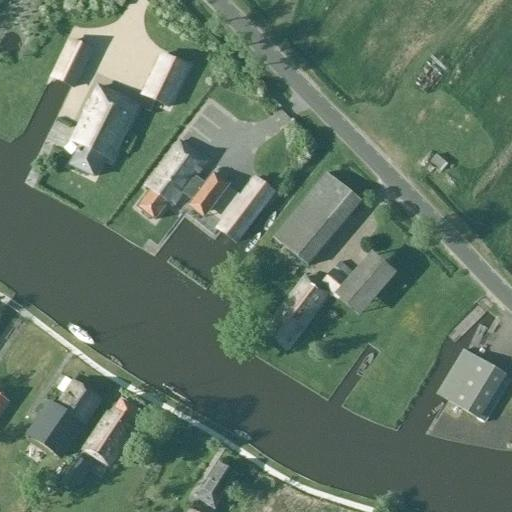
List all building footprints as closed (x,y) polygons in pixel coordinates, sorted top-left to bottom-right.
[(116,0),(114,4),(121,9),(126,1),(124,0),(116,0)] [(79,25),(93,30),(100,10),(87,5),(79,25)] [(122,83),(136,90),(153,54),(139,47),(122,83)] [(88,62),(66,52),(47,90),(69,101),(88,62)] [(163,56),(143,97),(168,109),(188,68),(163,56)] [(103,161),(111,164),(138,110),(99,91),(72,145),(80,149),(70,169),(94,180),(103,161)] [(201,147),(207,138),(182,120),(176,129),(201,147)] [(150,192),(138,210),(154,222),(168,205),(172,209),(183,195),(193,202),(194,203),(201,194),(215,204),(229,187),(213,175),(205,187),(195,179),(207,164),(180,144),(145,189),(150,192)] [(360,205),(327,177),(273,241),(306,269),(360,205)] [(256,181),(218,231),(235,244),(273,195),(256,181)] [(307,281),(267,337),(285,349),(297,332),(301,335),(329,297),(332,299),(334,296),(361,322),(396,278),(371,259),(355,276),(341,263),(318,288),(307,281)] [(463,352),(436,396),(478,422),(504,377),(463,352)] [(60,457),(75,434),(77,435),(99,402),(74,385),(57,410),(44,400),(24,430),(60,457)] [(0,397),(0,417),(9,404),(0,397)] [(105,418),(93,437),(82,453),(106,470),(132,431),(129,428),(138,414),(120,402),(108,420),(105,418)] [(219,466),(197,500),(214,511),(236,477),(219,466)]
